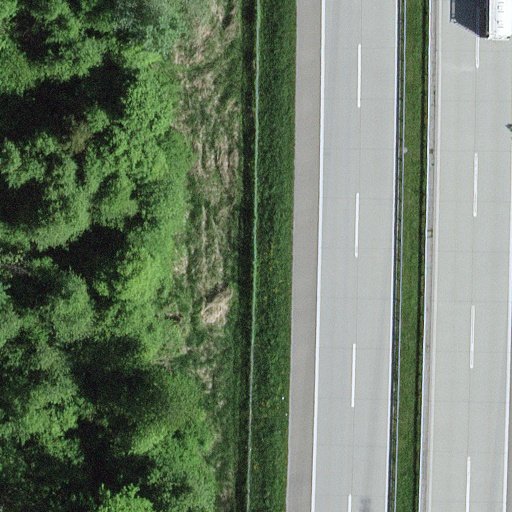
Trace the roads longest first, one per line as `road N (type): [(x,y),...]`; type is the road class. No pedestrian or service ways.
road 1 (motorway): [(358,0),(345,511)]
road 2 (motorway): [(463,511),(475,0)]
